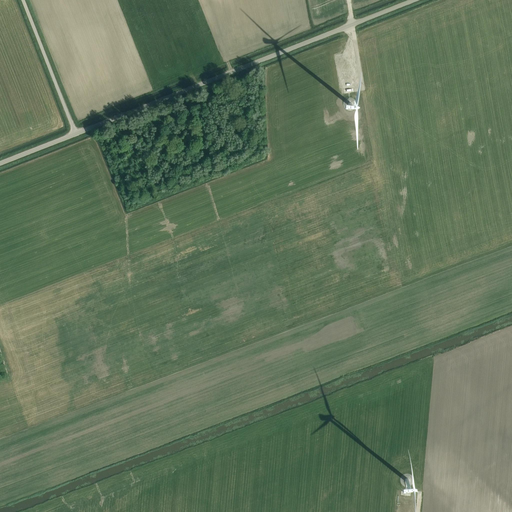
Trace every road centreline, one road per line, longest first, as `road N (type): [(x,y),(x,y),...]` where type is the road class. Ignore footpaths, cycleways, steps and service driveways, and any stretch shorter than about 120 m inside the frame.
road 1 (unclassified): [(74,133),(414,0)]
road 2 (unclassified): [(74,133),(22,0)]
